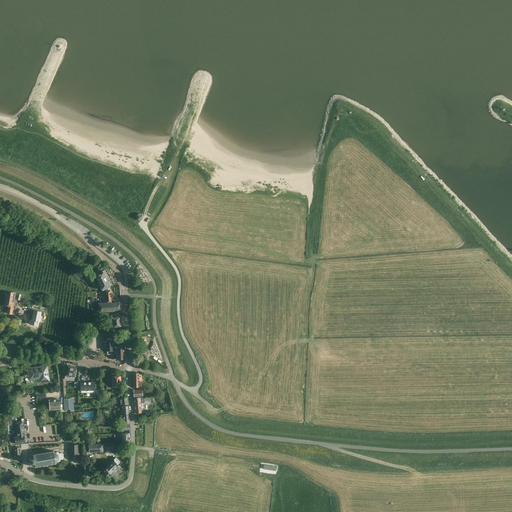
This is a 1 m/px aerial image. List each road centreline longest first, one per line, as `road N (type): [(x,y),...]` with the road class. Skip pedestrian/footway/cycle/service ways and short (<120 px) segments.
road 1 (track): [(212,407),(233,419),(311,427),(511,431)]
road 2 (unclassified): [(0,461),(53,484),(124,485),(133,448),(129,368)]
